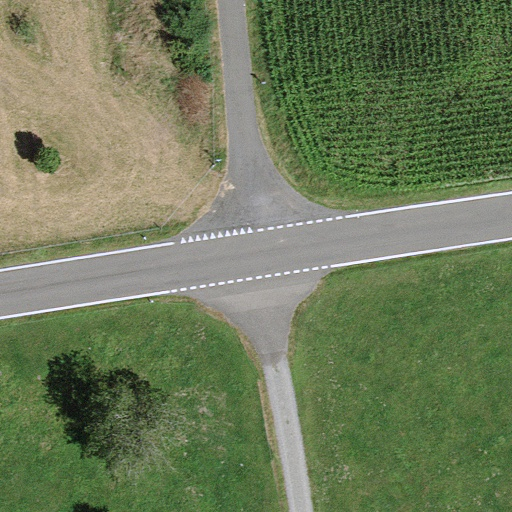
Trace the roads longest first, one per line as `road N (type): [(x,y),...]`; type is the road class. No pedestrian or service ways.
road 1 (tertiary): [(511,205),(0,283)]
road 2 (track): [(298,511),(250,243)]
road 3 (track): [(225,0),(250,243)]
